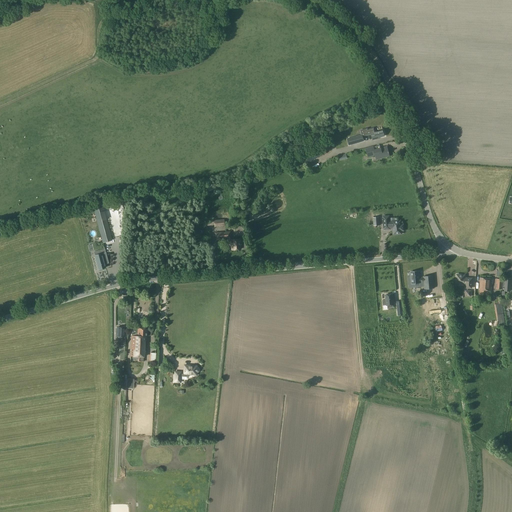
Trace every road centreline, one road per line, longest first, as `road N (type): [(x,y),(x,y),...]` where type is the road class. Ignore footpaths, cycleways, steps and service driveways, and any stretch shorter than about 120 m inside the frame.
road 1 (unclassified): [(0,319),(135,282),(450,247)]
road 2 (tertiary): [(450,247),(429,216),(379,64),(314,0)]
